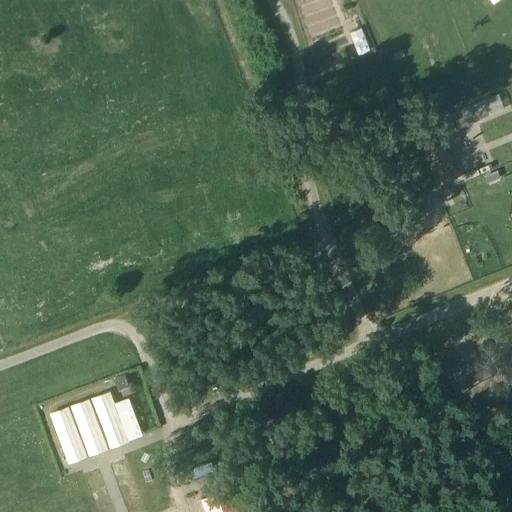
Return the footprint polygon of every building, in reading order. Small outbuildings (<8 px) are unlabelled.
[(467,98),(473,118),(505,110),(500,90),(467,98)] [(339,115),(344,128),(362,121),(356,108),(339,115)] [(435,146),(445,183),(459,180),(449,142),(435,146)] [(117,377),(119,384),(127,381),(125,374),(117,377)] [(68,465),(129,443),(110,391),(49,413),(68,465)] [(243,511),(234,486),(202,498),(206,511),(243,511)]
